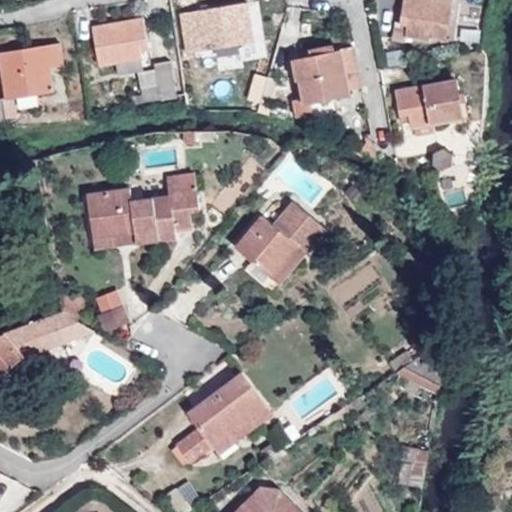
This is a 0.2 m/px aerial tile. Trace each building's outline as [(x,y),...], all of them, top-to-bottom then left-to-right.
[(453,0),(405,0),(402,24),(409,25),(407,37),(429,40),(430,37),(447,40),(453,0)] [(181,14),(187,52),(254,41),(248,3),(181,14)] [(148,43),(144,17),(93,26),(101,66),(142,58),(140,45),(148,43)] [(0,60),(6,98),(0,98),(0,125),(9,125),(8,118),(5,99),(15,98),(55,92),(52,68),(65,66),(61,43),(0,52),(0,60)] [(364,87),(356,46),(342,49),(351,90),(364,87)] [(351,90),(342,49),(294,59),(298,81),(300,80),(303,98),(305,104),(312,102),(351,95),(351,90)] [(178,98),(172,60),(155,63),(161,100),(178,98)] [(437,82),(396,89),(403,124),(410,122),(411,128),(415,128),(465,119),(457,78),(455,78),(454,71),(436,75),(437,82)] [(18,117),(15,98),(5,99),(8,118),(18,117)] [(315,113),(312,102),(305,104),(303,98),(293,100),(296,117),(315,113)] [(433,125),(415,128),(416,136),(435,132),(433,125)] [(378,162),(372,132),(360,152),(378,162)] [(453,154),(444,148),(434,152),(433,163),(443,170),(453,166),(453,154)] [(88,194),(96,249),(177,237),(177,232),(193,229),(191,212),(200,211),(195,173),(168,177),(171,195),(133,200),(131,188),(88,194)] [(264,216),(237,247),(272,277),(299,245),(307,252),(327,229),(295,202),(275,225),(264,216)] [(280,284),(307,252),(299,245),(272,277),(280,284)] [(97,315),(103,332),(131,322),(125,305),(97,315)] [(97,332),(62,311),(54,314),(64,343),(97,332)] [(64,343),(54,314),(0,334),(0,373),(2,376),(24,357),(64,343)] [(8,383),(30,365),(24,357),(2,376),(8,383)] [(243,372),(189,412),(200,427),(177,444),(191,463),(213,446),(268,405),(243,372)] [(220,455),(275,414),(268,405),(213,446),(220,455)] [(303,511),(280,489),(261,487),(236,511),(303,511)]
